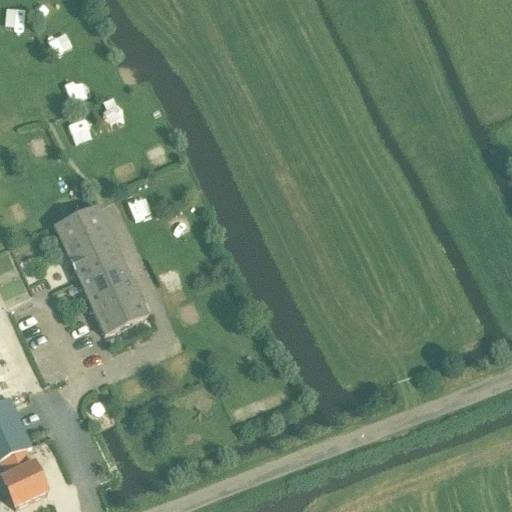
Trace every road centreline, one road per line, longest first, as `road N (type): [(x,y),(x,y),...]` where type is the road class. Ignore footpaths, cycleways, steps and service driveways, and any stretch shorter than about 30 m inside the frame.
road 1 (unclassified): [(172,511),(511,384)]
road 2 (track): [(87,511),(0,317)]
